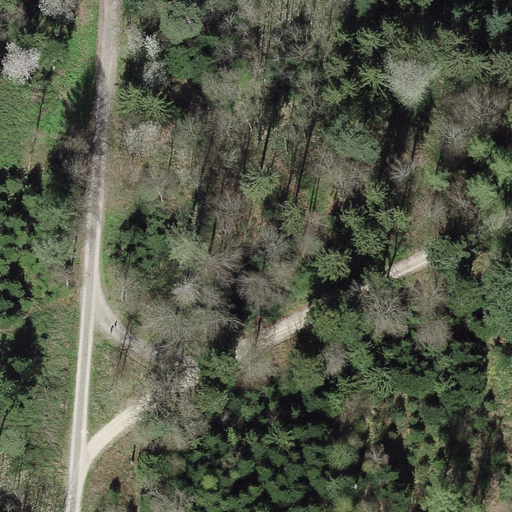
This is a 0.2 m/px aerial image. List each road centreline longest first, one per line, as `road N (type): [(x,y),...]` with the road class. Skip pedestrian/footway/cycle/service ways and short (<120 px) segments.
road 1 (track): [(68,472),(217,346),(328,303),(511,208)]
road 2 (track): [(64,511),(115,6)]
